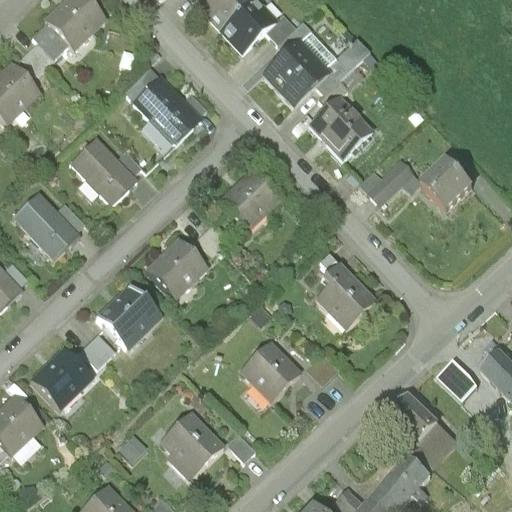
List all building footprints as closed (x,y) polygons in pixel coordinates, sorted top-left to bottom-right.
[(78,0),(73,0),(68,5),(69,6),(46,28),(45,27),(44,28),(46,30),(67,52),(72,58),(73,57),(71,54),(89,37),(91,40),(104,27),(78,0)] [(210,0),(197,13),(219,37),(252,6),(245,0),(210,0)] [(252,6),(219,37),(242,61),(265,40),(275,30),(274,30),(252,6)] [(282,22),(274,30),(275,30),(265,40),(276,53),(294,36),(282,22)] [(67,52),(46,30),(31,44),(36,50),(37,49),(53,66),(67,52)] [(294,36),(276,53),(284,61),(296,50),(297,51),(303,46),(302,45),(294,36)] [(303,46),(297,51),(296,50),(284,61),(262,82),(292,115),(315,94),(327,82),(326,82),(323,78),(335,67),(308,39),(302,45),(303,46)] [(53,66),(37,49),(36,50),(28,57),(44,74),(53,66)] [(344,66),(352,75),(368,60),(359,51),(344,66)] [(44,74),(28,57),(20,65),(36,82),(44,74)] [(156,58),(147,66),(151,70),(160,62),(156,58)] [(344,66),(326,82),(327,82),(315,94),(322,102),(338,88),(352,75),(344,66)] [(39,100),(10,70),(1,79),(2,80),(0,82),(0,125),(6,131),(7,130),(5,128),(24,111),(26,112),(39,100)] [(148,75),(123,99),(133,109),(158,85),(148,75)] [(181,108),(159,84),(158,85),(133,109),(149,126),(162,140),(173,152),(174,152),(200,128),(197,125),(181,108)] [(322,102),(317,107),(325,116),(337,105),(338,106),(347,98),(338,88),(322,102)] [(205,117),(190,100),(181,108),(197,125),(205,117)] [(338,106),(337,105),(325,116),(308,132),(342,168),(357,154),(354,150),(368,138),(338,106)] [(162,140),(149,126),(141,134),(142,134),(141,135),(142,135),(141,135),(153,148),(154,148),(155,148),(160,143),(159,143),(162,140)] [(116,167),(95,144),(69,169),(85,186),(99,201),(110,213),(136,188),(132,184),(116,167)] [(140,176),(124,159),(116,167),(132,184),(140,176)] [(400,168),(364,200),(377,214),(412,181),(400,168)] [(473,194),(447,168),(421,193),(446,219),(473,194)] [(250,181),(242,188),(243,189),(219,212),(243,237),(262,219),(264,222),(277,210),(250,181)] [(99,201),(85,186),(78,193),(92,208),(99,201)] [(59,222),(37,199),(11,224),(53,268),(79,243),(75,239),(59,222)] [(84,231),(68,214),(59,222),(75,239),(84,231)] [(228,251),(212,233),(203,241),(219,258),(228,251)] [(219,258),(203,241),(194,249),(210,267),(219,258)] [(177,249),(170,256),(171,257),(148,279),(147,278),(145,279),(173,309),(175,307),(172,305),(187,290),(190,287),(193,290),(205,278),(177,249)] [(325,297),(344,280),(327,262),(308,279),(325,297)] [(26,286),(11,269),(2,278),(17,294),(26,286)] [(2,278),(0,276),(0,316),(20,298),(17,294),(2,278)] [(350,287),(344,280),(325,297),(314,308),(326,320),(329,317),(347,336),(343,339),(345,341),(374,313),(373,311),(371,313),(349,289),(350,287)] [(128,296),(121,303),(122,304),(98,327),(97,326),(96,327),(124,356),(125,355),(122,352),(140,335),(143,338),(156,325),(128,296)] [(115,361),(97,342),(88,351),(105,369),(115,361)] [(105,369),(88,351),(79,359),(96,378),(105,369)] [(276,359),(269,351),(238,379),(250,391),(251,392),(254,389),(271,407),(268,410),(269,411),(299,383),(298,382),(296,383),(274,360),(276,359)] [(62,358),(54,366),(56,367),(33,389),(32,388),(30,389),(59,419),(60,417),(57,414),(75,397),(79,400),(91,388),(62,358)] [(511,374),(498,360),(481,376),(511,408),(511,374)] [(337,378),(322,362),(305,378),(320,394),(337,378)] [(250,391),(238,379),(232,385),(243,397),(250,391)] [(456,448),(408,403),(391,420),(420,448),(439,466),(456,448)] [(7,413),(0,419),(0,454),(7,462),(25,444),(28,447),(41,435),(13,405),(6,412),(7,413)] [(220,457),(196,431),(197,430),(188,421),(159,450),(171,461),(166,466),(187,489),(220,457)] [(134,439),(119,453),(132,467),(147,452),(134,439)] [(254,458),(237,440),(225,451),(243,469),(254,458)] [(439,466),(420,448),(410,458),(430,475),(439,466)] [(480,471),(456,448),(439,466),(463,489),(480,471)] [(408,463),(367,509),(370,511),(406,511),(413,504),(420,496),(431,484),(408,463)] [(120,511),(113,504),(114,503),(106,495),(88,511),(120,511)] [(362,511),(345,495),(333,509),(337,511),(362,511)] [(420,496),(413,504),(421,511),(428,503),(420,496)]
